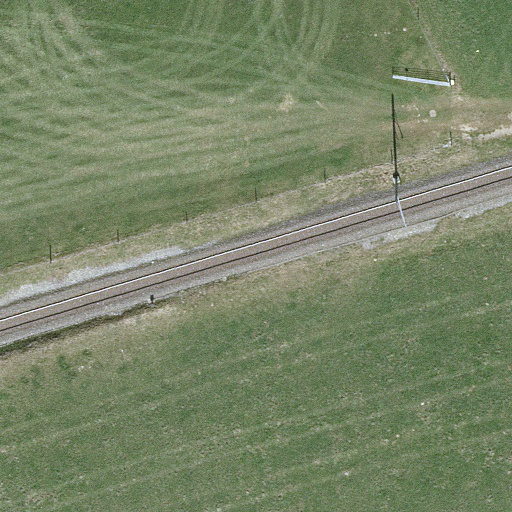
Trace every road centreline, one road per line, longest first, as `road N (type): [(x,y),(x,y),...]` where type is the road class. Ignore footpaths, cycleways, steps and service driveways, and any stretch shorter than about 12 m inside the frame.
road 1 (track): [(351,88),(304,111),(268,117),(215,92),(204,60),(208,33),(231,8),(267,0),(329,39)]
road 2 (track): [(329,39),(351,88),(393,116),(437,126),(511,117)]
